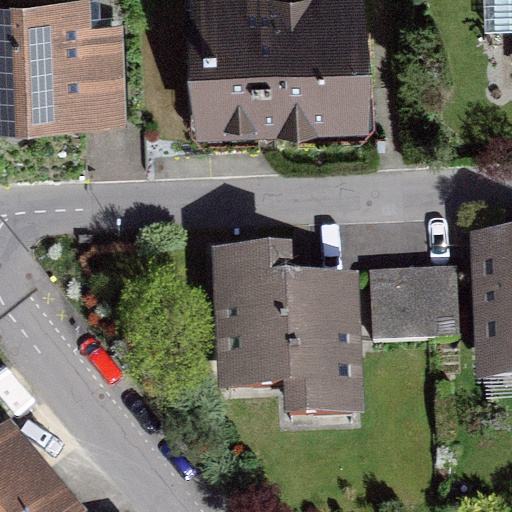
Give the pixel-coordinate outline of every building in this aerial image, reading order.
[(205,122),(358,115),(353,0),(237,0),(200,2),(205,122)] [(511,23),(511,0),(486,0),(488,24),(511,23)] [(0,114),(84,111),(80,6),(0,9),(0,114)] [(511,255),(483,257),(488,367),(511,366),(511,255)] [(286,296),(287,296),(286,266),(225,269),(229,379),(288,377),(289,376),(286,296)] [(427,280),(429,340),(458,339),(455,279),(427,280)] [(427,280),(399,281),(401,341),(429,340),(427,280)] [(401,341),(399,281),(370,282),(372,343),(401,341)] [(289,376),(288,377),(290,406),(351,404),(346,293),(287,296),(286,296),(289,376)] [(40,476),(8,438),(0,444),(0,511),(44,511),(46,511),(26,488),(40,476)]
